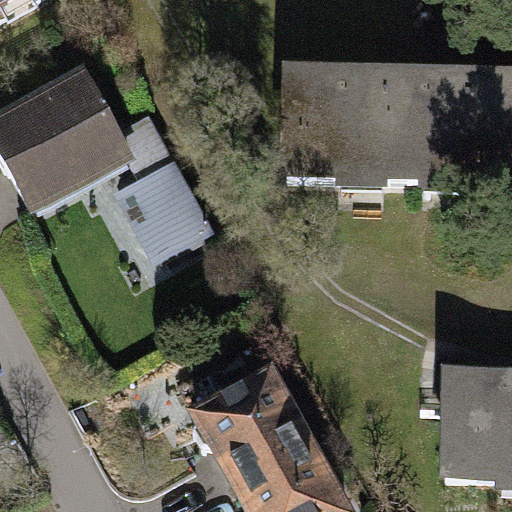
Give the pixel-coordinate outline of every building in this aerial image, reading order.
[(66,0),(0,0),(0,50),(75,15),(66,0)] [(320,85),(282,84),(279,183),(511,188),(511,101),(320,97),(320,85)] [(84,96),(0,140),(0,178),(30,235),(131,182),(138,195),(108,211),(151,292),(219,256),(154,135),(116,155),(84,96)] [(481,382),(438,381),(437,483),(492,484),(492,479),(511,478),(511,396),(481,396),(481,382)] [(268,382),(195,422),(192,437),(200,454),(215,457),(241,503),(314,463),(268,382)] [(340,511),(314,463),(241,503),(245,511),(340,511)]
